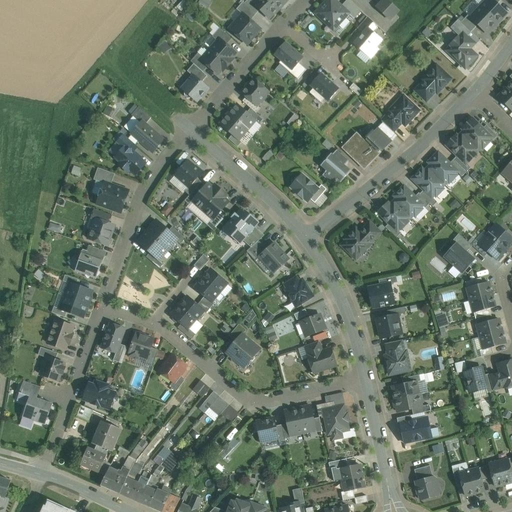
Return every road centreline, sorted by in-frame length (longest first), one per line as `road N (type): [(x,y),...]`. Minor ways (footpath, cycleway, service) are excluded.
road 1 (residential): [(363,379),(253,403),(152,321),(102,305)]
road 2 (residential): [(308,235),(425,143),(471,94)]
road 3 (residential): [(189,126),(141,193),(102,305)]
road 4 (residential): [(102,305),(41,474)]
road 5 (residential): [(304,0),(189,126)]
road 6 (residential): [(308,235),(189,126)]
road 7 (residential): [(363,379),(351,326),(308,235)]
